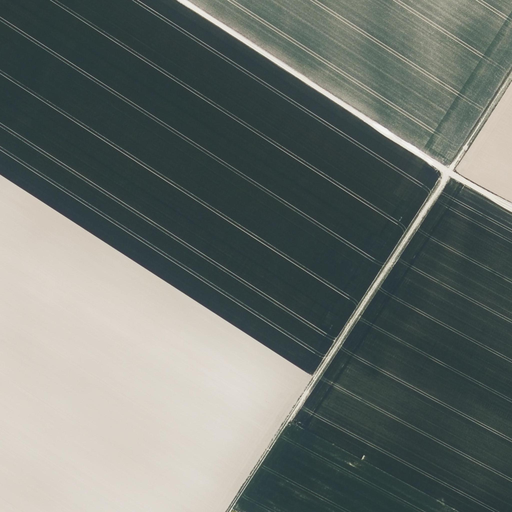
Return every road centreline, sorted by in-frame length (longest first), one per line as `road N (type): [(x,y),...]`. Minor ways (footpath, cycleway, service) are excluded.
road 1 (track): [(228,511),(511,75)]
road 2 (track): [(511,207),(180,0)]
